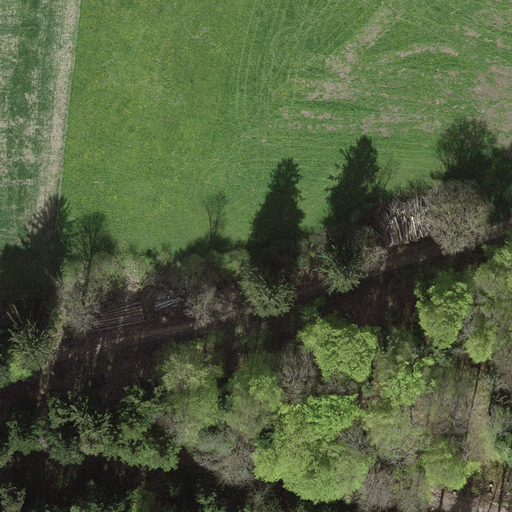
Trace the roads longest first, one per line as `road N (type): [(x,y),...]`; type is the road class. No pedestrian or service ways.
road 1 (track): [(511,225),(163,328),(0,391)]
road 2 (track): [(0,440),(293,468),(478,511)]
